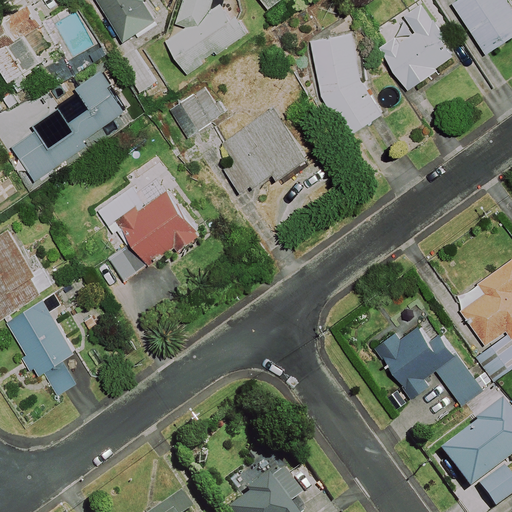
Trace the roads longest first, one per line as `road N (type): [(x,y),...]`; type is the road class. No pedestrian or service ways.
road 1 (residential): [(9,500),(266,321)]
road 2 (residential): [(266,321),(511,141)]
road 3 (residential): [(404,511),(266,321)]
